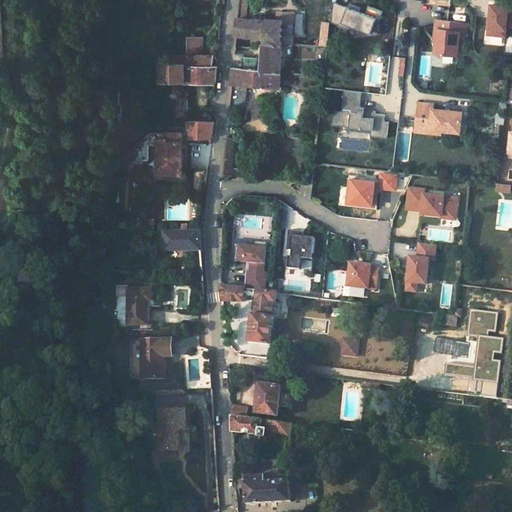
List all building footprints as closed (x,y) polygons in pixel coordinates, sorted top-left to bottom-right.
[(238,20),(236,37),(264,39),(263,44),(283,45),(284,21),(262,19),(261,21),(238,20)] [(466,43),(468,24),(437,21),(436,29),(435,29),(434,39),(437,39),(436,44),(435,56),(458,58),(459,42),(466,43)] [(202,40),(188,40),(187,58),(202,58),(202,40)] [(263,44),(261,71),(282,73),(283,45),(263,44)] [(187,58),(171,58),(171,65),(188,65),(188,68),(218,68),(218,63),(215,59),(215,58),(202,58),(187,58)] [(242,70),(256,71),(257,60),(243,58),(242,70)] [(171,65),(154,65),(154,80),(156,81),(157,83),(160,85),(162,85),(162,81),(183,80),(184,85),(216,85),(218,68),(188,68),(188,65),(171,65)] [(242,70),(233,69),(232,85),(246,86),(258,87),(265,88),(280,89),(281,89),(282,73),(261,71),(256,71),(242,70)] [(246,86),(232,85),(230,105),(229,111),(243,113),(244,106),(246,86)] [(280,89),(265,88),(265,96),(280,97),(280,89)] [(287,99),(285,99),(283,121),(295,122),(297,100),(295,100),(294,98),(293,97),(292,97),(291,96),(289,97),(288,98),(287,99)] [(460,133),(462,113),(433,110),(434,105),(419,103),(417,126),(431,127),(430,130),(438,131),(442,132),(460,133)] [(153,134),(128,154),(129,162),(149,162),(151,144),(158,144),(158,175),(184,175),(184,139),(209,139),(210,123),(188,123),(188,129),(188,134),(166,134),(153,134)] [(430,130),(431,127),(417,126),(416,133),(441,135),(442,132),(438,131),(430,130)] [(227,140),(226,149),(234,149),(235,141),(227,140)] [(226,149),(225,158),(233,158),(234,149),(226,149)] [(225,158),(224,177),(231,177),(233,158),(225,158)] [(316,167),(314,185),(322,186),(324,166),(316,167)] [(247,171),(232,170),(231,177),(246,179),(247,171)] [(200,231),(187,231),(189,251),(202,251),(200,231)] [(153,287),(129,286),(130,284),(118,283),(117,295),(129,295),(129,323),(149,324),(150,299),(152,300),(153,287)] [(221,287),(223,302),(244,304),(245,290),(221,287)] [(252,316),(250,343),(271,346),(277,294),(258,292),(255,316),(252,316)] [(457,316),(441,315),(440,324),(456,326),(457,316)] [(173,340),(144,342),(146,380),(169,379),(168,358),(174,357),(173,340)] [(240,351),(230,351),(231,362),(241,361),(240,351)] [(282,388),(260,385),(256,414),(278,417),(282,388)] [(484,397),(467,395),(466,401),(484,403),(490,404),(490,398),(484,397)] [(511,400),(508,400),(505,400),(503,409),(511,410),(511,400)] [(247,411),(233,409),(234,417),(247,419),(247,411)] [(186,411),(159,412),(161,452),(180,451),(179,430),(187,430),(186,411)] [(247,419),(234,417),(234,432),(259,435),(259,437),(266,438),(266,436),(291,440),(293,425),(247,419)] [(79,449),(78,433),(69,433),(70,450),(79,449)] [(266,477),(236,478),(237,490),(246,489),(247,505),(292,502),(290,481),(266,482),(266,477)]
